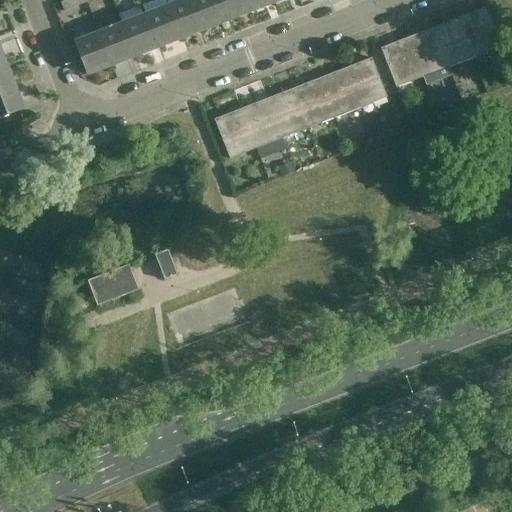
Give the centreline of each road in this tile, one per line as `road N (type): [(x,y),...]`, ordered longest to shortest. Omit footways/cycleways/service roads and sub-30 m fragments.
road 1 (secondary): [(511,318),(219,430),(36,511)]
road 2 (secondary): [(155,511),(301,448),(511,373)]
road 3 (residential): [(85,125),(404,0)]
road 4 (residential): [(85,125),(36,0)]
